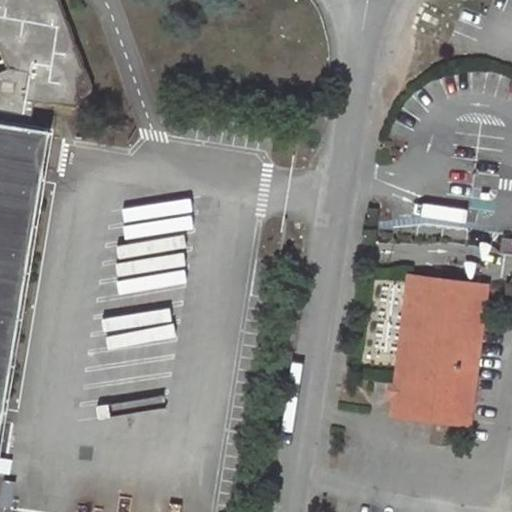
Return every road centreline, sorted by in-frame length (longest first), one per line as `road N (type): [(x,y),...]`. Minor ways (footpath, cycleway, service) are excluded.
road 1 (unclassified): [(366,0),(287,511)]
road 2 (unknown): [(51,460),(77,204),(102,180),(161,163)]
